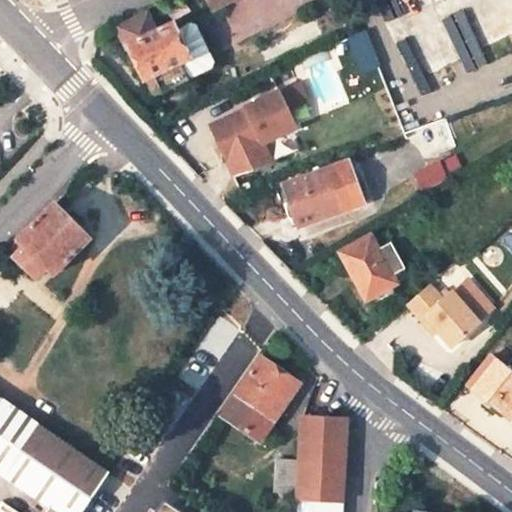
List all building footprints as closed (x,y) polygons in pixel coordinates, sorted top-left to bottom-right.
[(209,0),(213,9),(231,0),(209,0)] [(124,46),(128,45),(143,77),(153,73),(161,91),(229,58),(207,12),(176,26),(174,22),(156,31),(147,12),(116,27),(124,46)] [(161,91),(153,73),(143,77),(152,96),(161,91)] [(298,80),(279,90),(289,111),(309,101),(298,80)] [(245,105),(210,122),(227,158),(263,140),(262,139),(295,123),(289,111),(279,90),(278,87),(244,103),(245,105)] [(284,184),(299,225),(363,202),(347,162),(284,184)] [(17,240),(23,245),(14,254),(36,276),(45,266),(53,273),(88,237),(53,204),(17,240)] [(391,240),(378,247),(371,234),(340,250),(366,299),(397,283),(393,274),(406,267),(391,240)] [(17,240),(8,248),(14,254),(23,245),(17,240)] [(466,278),(451,291),(478,323),(493,309),(466,278)] [(428,284),(407,302),(421,318),(424,315),(436,329),(451,346),(478,323),(451,291),(441,299),(428,284)] [(424,315),(421,318),(433,332),(436,329),(424,315)] [(260,439),(300,382),(261,356),(223,413),(260,439)] [(511,374),(491,357),(469,383),(509,416),(511,412),(511,374)] [(0,471),(48,505),(43,511),(83,511),(110,474),(0,398),(0,471)] [(321,511),(322,498),(330,499),(342,500),(347,419),(302,416),(295,511),(321,511)] [(275,489),(295,490),(297,461),(277,460),(275,489)] [(341,511),(342,500),(330,499),(329,511),(341,511)]
